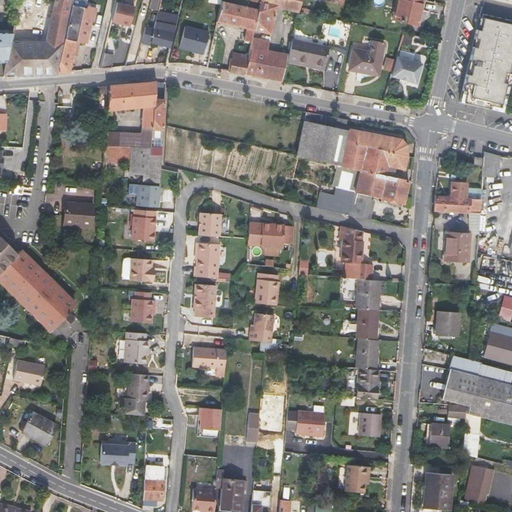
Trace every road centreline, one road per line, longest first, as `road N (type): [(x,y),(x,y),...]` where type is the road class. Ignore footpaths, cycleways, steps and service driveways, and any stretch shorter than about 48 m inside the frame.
road 1 (residential): [(171,511),(180,418),(168,385),(189,190),(216,185),(418,239)]
road 2 (residential): [(0,86),(167,72),(431,123)]
road 3 (residential): [(397,511),(418,239)]
road 4 (residential): [(0,455),(119,511)]
road 5 (residential): [(431,123),(460,0)]
